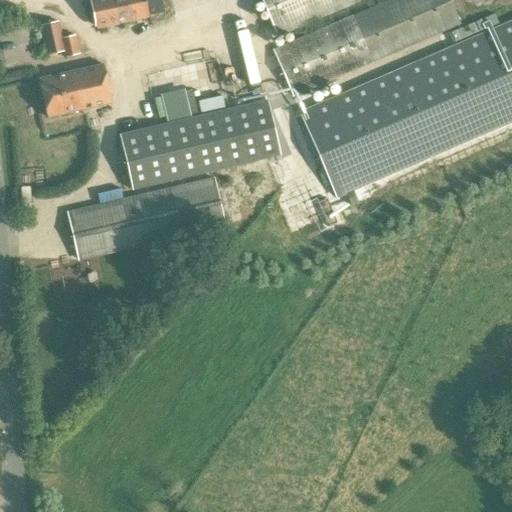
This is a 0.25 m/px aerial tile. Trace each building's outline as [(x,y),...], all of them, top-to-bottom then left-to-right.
[(88,0),(94,24),(98,27),(118,24),(118,23),(147,17),(148,15),(163,11),(160,0),(88,0)] [(260,0),(276,37),(362,0),(260,0)] [(385,0),(350,15),(271,49),(291,97),(371,63),(459,25),(447,0),(385,0)] [(58,22),(39,27),(45,55),(62,51),(63,57),(78,53),(74,35),(61,38),(58,22)] [(511,118),(511,23),(300,114),(335,195),(511,118)] [(103,64),(37,79),(45,117),(111,102),(103,64)] [(190,80),(130,94),(133,107),(193,93),(190,80)] [(299,152),(286,96),(122,135),(135,190),(299,152)] [(212,177),(168,187),(66,212),(77,260),(179,235),(223,224),(212,177)]
